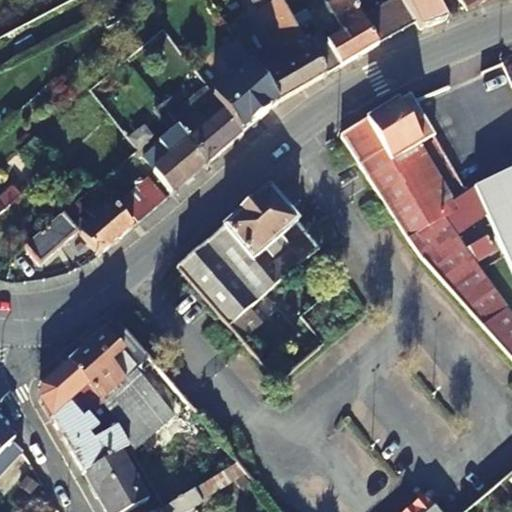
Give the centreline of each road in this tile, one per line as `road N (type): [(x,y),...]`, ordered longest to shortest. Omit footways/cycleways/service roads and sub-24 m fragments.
road 1 (tertiary): [(0,317),(89,301),(295,128),(377,77),(511,25)]
road 2 (residential): [(77,511),(13,399),(0,351)]
